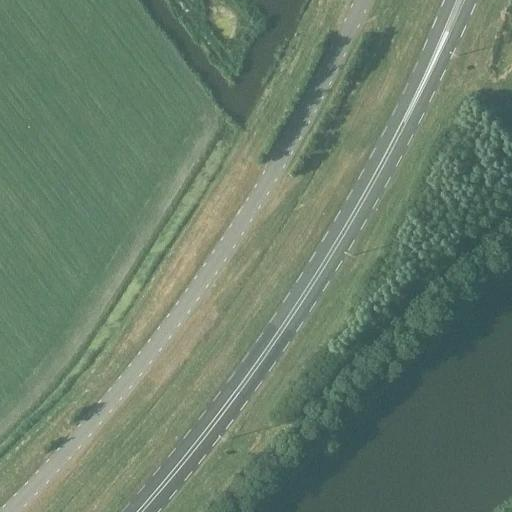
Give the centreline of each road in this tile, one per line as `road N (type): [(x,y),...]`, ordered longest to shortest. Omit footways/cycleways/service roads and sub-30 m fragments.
road 1 (unclassified): [(358,0),(308,106),(214,260),(101,409),(5,511)]
road 2 (primary): [(139,511),(274,341),(424,76)]
